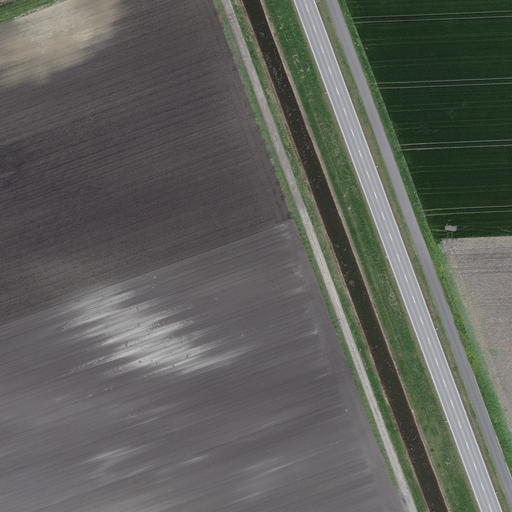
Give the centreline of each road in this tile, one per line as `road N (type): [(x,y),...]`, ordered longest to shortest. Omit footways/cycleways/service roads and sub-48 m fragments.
road 1 (primary): [(491,511),(303,0)]
road 2 (track): [(412,511),(224,0)]
road 3 (track): [(511,495),(330,0)]
